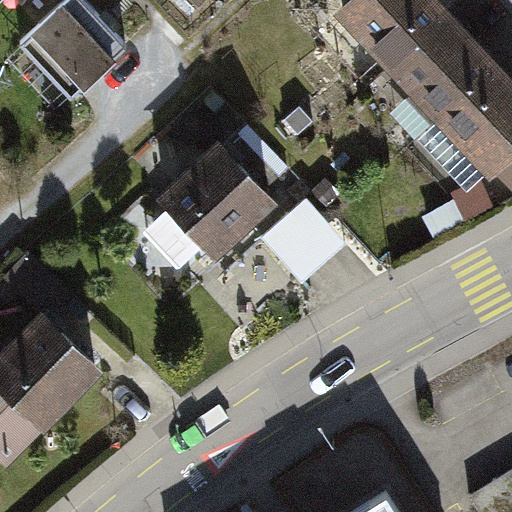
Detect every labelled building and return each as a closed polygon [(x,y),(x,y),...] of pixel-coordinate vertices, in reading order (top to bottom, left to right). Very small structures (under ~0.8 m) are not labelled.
[(75,0),(61,0),(15,43),(66,98),(120,47),(75,0)] [(446,13),(433,0),(356,0),(335,19),(383,71),(446,13)] [(427,118),(490,61),(446,13),(383,71),(427,118)] [(511,191),(511,84),(490,61),(427,118),(490,187),(499,178),(511,192),(511,191)] [(277,200),(215,130),(152,185),(214,255),(277,200)] [(307,192),(264,229),(300,270),(343,233),(307,192)] [(40,299),(63,275),(26,239),(2,263),(40,299)] [(40,299),(0,340),(0,441),(7,448),(97,355),(40,299)] [(350,511),(420,511),(401,480),(350,511)]
